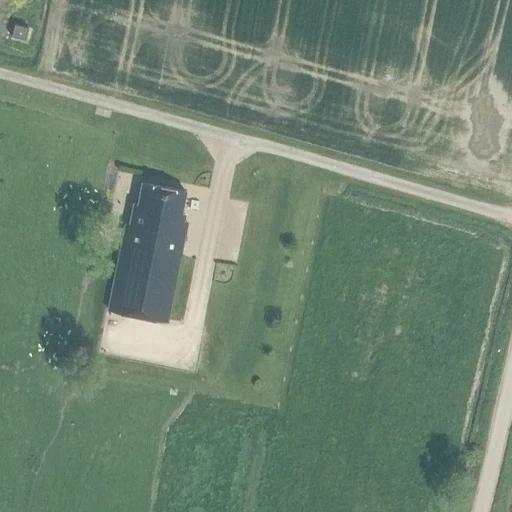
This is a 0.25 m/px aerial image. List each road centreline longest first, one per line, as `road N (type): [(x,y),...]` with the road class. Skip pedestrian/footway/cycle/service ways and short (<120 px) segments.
road 1 (unclassified): [(511,220),(0,80)]
road 2 (unclassified): [(478,511),(511,370)]
